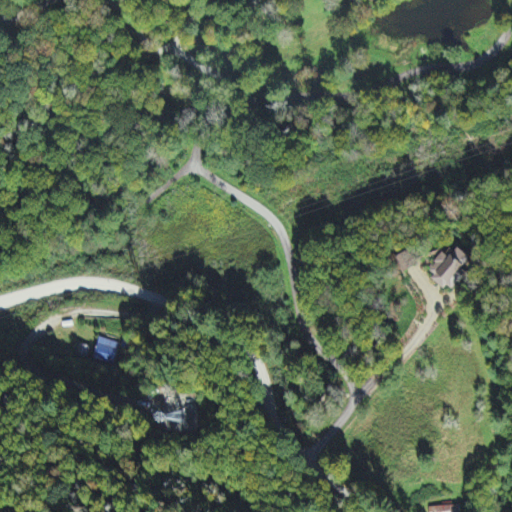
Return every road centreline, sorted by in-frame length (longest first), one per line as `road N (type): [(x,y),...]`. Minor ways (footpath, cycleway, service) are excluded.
road 1 (residential): [(303,462),(349,406),(353,382),(304,331),(276,223),(205,171),(198,136),(217,108),(241,99),(345,94),(405,72),(473,62),(511,23)]
road 2 (residential): [(368,511),(284,440),(252,355),(222,325),(156,294),(96,284),(0,299)]
